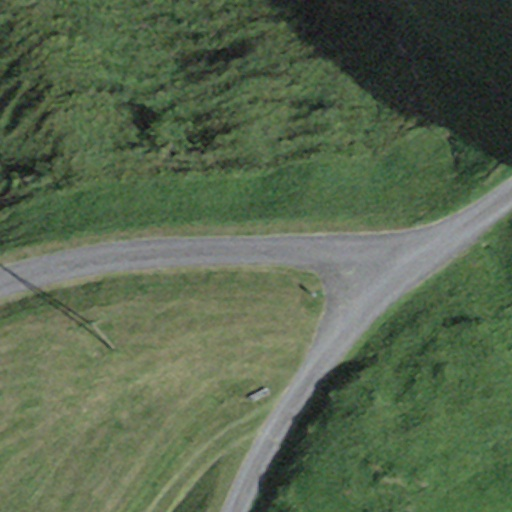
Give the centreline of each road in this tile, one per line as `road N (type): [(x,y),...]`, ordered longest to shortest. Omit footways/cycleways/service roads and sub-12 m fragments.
road 1 (track): [(0,287),(49,270),(173,254),(421,251),(511,190)]
road 2 (track): [(242,511),(324,359),(363,304),(421,251)]
